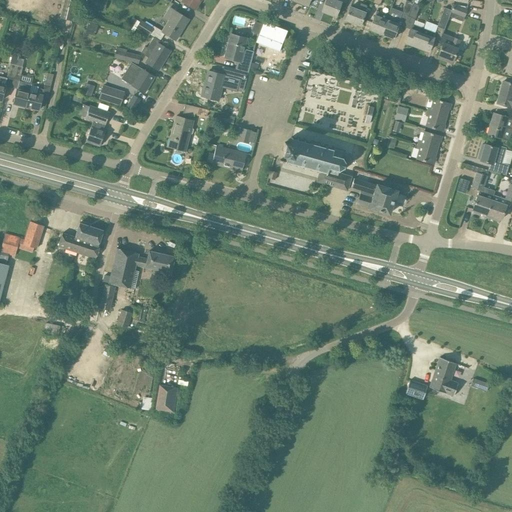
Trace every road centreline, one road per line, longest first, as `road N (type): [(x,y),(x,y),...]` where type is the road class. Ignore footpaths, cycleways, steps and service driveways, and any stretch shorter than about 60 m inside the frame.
road 1 (unclassified): [(232,511),(295,368),(406,315),(415,286)]
road 2 (residential): [(429,244),(179,181)]
road 3 (residential): [(474,88),(242,0)]
road 4 (residential): [(128,168),(227,0)]
road 5 (unclassified): [(429,244),(474,88)]
road 6 (secondary): [(344,259),(196,217)]
road 7 (residential): [(128,168),(0,135)]
road 8 (secondary): [(122,190),(0,156)]
road 9 (secondary): [(0,167),(118,203)]
